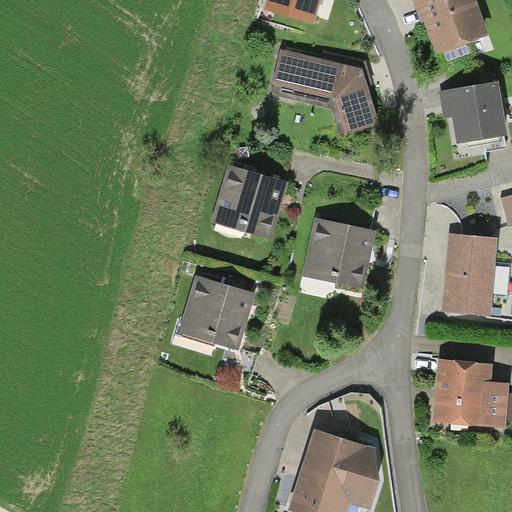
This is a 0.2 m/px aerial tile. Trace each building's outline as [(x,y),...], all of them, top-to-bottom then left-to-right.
[(266,0),(263,12),(314,27),(322,0),(266,0)] [(431,0),(415,6),(421,23),(424,22),(437,58),(441,57),(444,65),(474,54),(471,44),(489,38),(475,0),(431,0)] [(273,85),(335,101),(346,136),(379,127),(363,71),(281,51),(273,85)] [(508,138),(500,84),(440,93),(444,120),(453,118),(457,146),(508,138)] [(228,167),(212,223),(272,241),(288,184),(228,167)] [(511,195),(502,198),(510,228),(511,227),(511,195)] [(315,219),(302,277),(365,291),(378,233),(315,219)] [(499,240),(450,235),(442,313),(491,318),(499,240)] [(195,277),(179,336),(226,349),(239,353),(240,349),(256,294),(195,277)] [(258,354),(240,349),(239,353),(226,349),(220,368),(251,378),(258,354)] [(439,361),(433,423),(506,429),(507,420),(511,420),(511,394),(509,394),(510,385),(492,384),(493,366),(439,361)] [(314,431),(288,511),(349,511),(352,506),(369,511),(371,511),(376,450),(314,431)]
